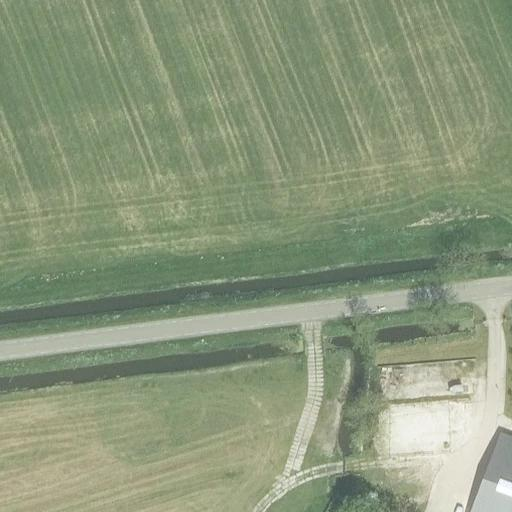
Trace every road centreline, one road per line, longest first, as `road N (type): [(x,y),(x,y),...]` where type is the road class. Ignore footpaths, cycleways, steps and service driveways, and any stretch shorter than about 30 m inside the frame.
road 1 (tertiary): [(0,352),(511,287)]
road 2 (track): [(261,511),(296,462),(316,400),(310,312)]
road 3 (track): [(283,484),(342,468),(464,458)]
